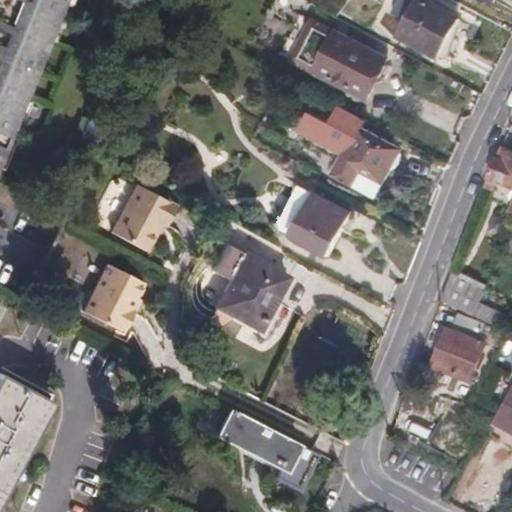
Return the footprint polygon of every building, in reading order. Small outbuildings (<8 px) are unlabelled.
[(0,0),(0,154),(63,0),(0,0)] [(426,0),(419,0),(400,36),(437,56),(458,17),(426,0)] [(315,21),(303,15),(282,54),(295,60),(315,21)] [(390,58),(315,21),(295,60),(370,98),(390,58)] [(78,138),(100,151),(112,128),(89,117),(78,138)] [(337,173),(353,182),(360,168),(378,177),(381,179),(398,149),(361,129),(337,173)] [(511,150),(502,147),(488,178),(511,186),(511,205),(508,214),(511,216),(511,150)] [(360,168),(353,182),(370,191),(378,177),(360,168)] [(170,203),(135,184),(110,232),(144,250),(170,203)] [(298,185),(277,224),(295,234),(293,236),(327,254),(350,213),(298,185)] [(77,199),(57,188),(48,210),(66,219),(77,199)] [(213,270),(215,271),(231,279),(217,306),(258,328),(286,275),(229,244),(227,243),(213,270)] [(141,281),(105,262),(81,310),(117,328),(118,326),(122,328),(132,310),(128,308),(141,281)] [(453,269),(448,284),(479,300),(487,285),(453,269)] [(479,300),(448,284),(442,298),(473,312),(479,300)] [(31,287),(24,300),(34,305),(40,291),(31,287)] [(471,316),(457,310),(451,327),(449,327),(433,364),(470,378),(485,342),(479,339),(486,322),(471,316)] [(488,340),(497,345),(503,332),(494,328),(488,340)] [(0,491),(49,402),(0,375),(0,491)] [(511,389),(494,422),(511,431),(511,389)] [(318,453),(227,407),(214,434),(280,467),(275,476),(300,489),(318,453)] [(511,472),(511,456),(490,442),(473,472),(504,488),(511,472)]
